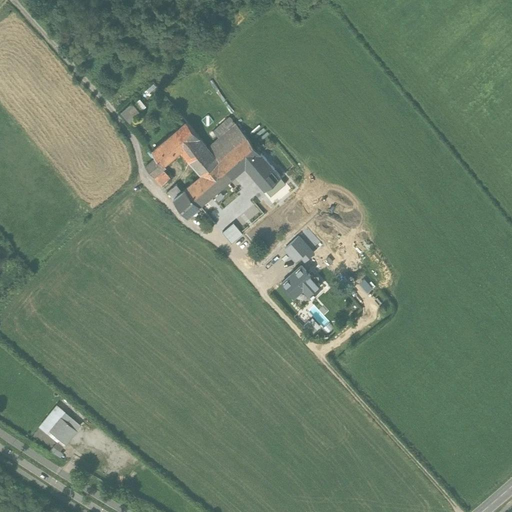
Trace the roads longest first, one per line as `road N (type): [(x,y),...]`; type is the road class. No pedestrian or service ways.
road 1 (track): [(294,329),(457,511)]
road 2 (tertiary): [(127,511),(0,433)]
road 3 (tertiary): [(0,446),(104,511)]
